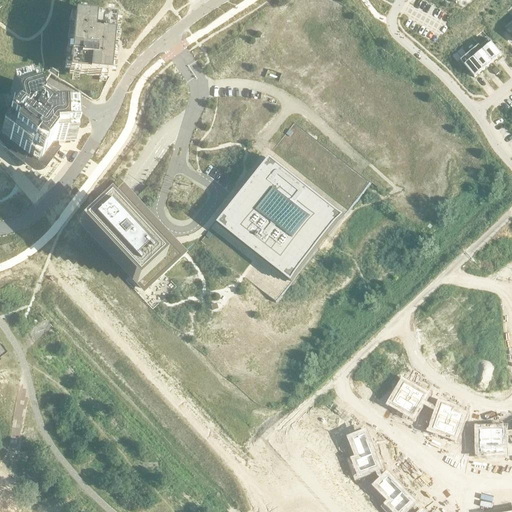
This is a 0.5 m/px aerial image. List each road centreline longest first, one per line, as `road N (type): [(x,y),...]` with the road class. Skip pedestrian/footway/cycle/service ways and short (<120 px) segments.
road 1 (residential): [(168,37),(129,71),(60,187),(27,219),(0,228)]
road 2 (unclassified): [(511,213),(333,380)]
road 3 (residential): [(333,380),(469,489)]
road 4 (tertiary): [(400,0),(391,15),(394,32),(475,112)]
road 5 (unclassified): [(168,37),(195,90),(178,152)]
